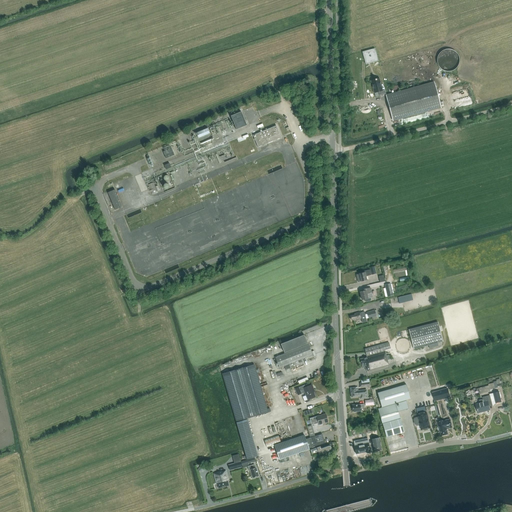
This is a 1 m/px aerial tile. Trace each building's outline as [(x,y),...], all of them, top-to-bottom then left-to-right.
[(376,60),(374,50),(364,53),(367,63),(376,60)] [(374,96),(380,94),(379,91),(382,91),(379,78),(375,79),(375,80),(371,81),(374,96)] [(392,120),(441,107),(434,83),(386,96),(392,120)] [(247,125),(241,112),(231,116),(236,130),(247,125)] [(281,138),(276,126),(253,135),(258,147),(281,138)] [(207,128),(196,133),(198,138),(210,133),(207,128)] [(174,155),(171,148),(163,151),(166,159),(174,155)] [(108,192),(115,210),(122,207),(115,190),(108,192)] [(363,271),(364,273),(356,275),(358,282),(367,280),(366,275),(368,275),(368,276),(371,275),(370,270),(363,271)] [(391,283),(385,285),(387,297),(393,295),(391,283)] [(370,301),(371,300),(370,298),(373,297),(371,288),(369,289),(369,288),(363,290),(363,291),(360,292),(362,300),(364,299),(365,301),(366,302),(370,301)] [(407,299),(407,295),(398,297),(399,303),(402,303),(402,300),(407,299)] [(375,310),(367,313),(369,319),(377,316),(375,310)] [(350,316),(351,320),(353,319),(354,321),(357,320),(360,320),(360,319),(362,319),(363,321),(367,320),(365,317),(366,317),(364,312),(360,313),(360,312),(355,314),(355,315),(350,316)] [(409,330),(414,349),(429,345),(429,348),(438,346),(437,343),(443,342),(438,322),(409,330)] [(308,345),(304,335),(281,344),(285,353),(275,357),(279,368),(284,366),(285,370),(290,368),(289,364),(299,360),(299,363),(302,362),(301,359),(313,355),(309,344),(308,345)] [(390,347),(389,343),(365,349),(367,356),(367,357),(360,359),(361,364),(364,363),(365,368),(367,371),(389,365),(384,348),(390,347)] [(268,412),(271,411),(270,408),(267,409),(254,365),(222,374),(236,422),(268,412)] [(503,385),(502,381),(500,381),(500,379),(496,380),(497,381),(496,381),(493,382),(494,383),(488,384),(488,385),(478,388),(479,391),(489,388),(489,389),(498,387),(497,386),(503,385)] [(308,400),(315,397),(313,392),(314,392),(312,385),(307,386),(307,385),(299,388),(299,387),(295,388),(297,395),(306,392),(308,400)] [(406,385),(378,393),(382,407),(410,399),(406,385)] [(367,398),(366,390),(358,391),(358,387),(350,388),(352,398),(360,397),(360,399),(367,398)] [(434,400),(450,395),(448,387),(432,392),(434,400)] [(501,402),(499,392),(493,393),(496,403),(501,402)] [(490,410),(488,404),(492,403),(490,396),(483,398),(483,399),(482,399),(481,399),(479,400),(479,402),(479,404),(476,405),(478,413),(490,410)] [(400,418),(398,411),(408,409),(406,401),(378,409),(386,437),(404,432),(400,418)] [(418,414),(419,417),(415,418),(414,419),(414,420),(415,424),(416,425),(417,425),(420,424),(422,430),(423,429),(424,430),(425,430),(427,430),(428,429),(428,428),(430,428),(426,412),(418,414)] [(316,417),(310,419),(311,424),(312,425),(316,424),(319,423),(319,425),(320,425),(322,425),(322,424),(328,422),(326,414),(316,416),(316,417)] [(437,430),(438,431),(439,430),(439,431),(440,431),(441,436),(448,435),(447,429),(448,429),(452,428),(450,419),(445,421),(445,420),(441,421),(437,422),(438,427),(437,428),(437,430)] [(306,439),(304,435),(274,445),(279,459),(309,450),(309,448),(325,443),(322,434),(306,439)] [(281,442),(278,435),(264,439),(267,447),(281,442)] [(370,451),(368,438),(354,441),(355,446),(356,454),(365,452),(367,453),(370,453),(370,451)] [(382,451),(379,438),(372,440),(374,452),(382,451)] [(332,450),(330,445),(321,448),(320,447),(311,450),(312,453),(318,451),(319,455),(323,453),(323,454),(326,453),(327,452),(332,450)] [(256,461),(255,457),(242,461),(243,465),(256,461)] [(242,467),(241,462),(229,465),(231,470),(242,467)] [(259,476),(256,468),(255,468),(254,465),(248,467),(249,470),(251,470),(253,477),(259,476)] [(229,486),(227,480),(228,480),(226,471),(222,472),(222,471),(214,473),(217,484),(218,484),(219,488),(229,486)] [(352,503),(345,505),(346,511),(347,511),(354,510),(352,503)]
